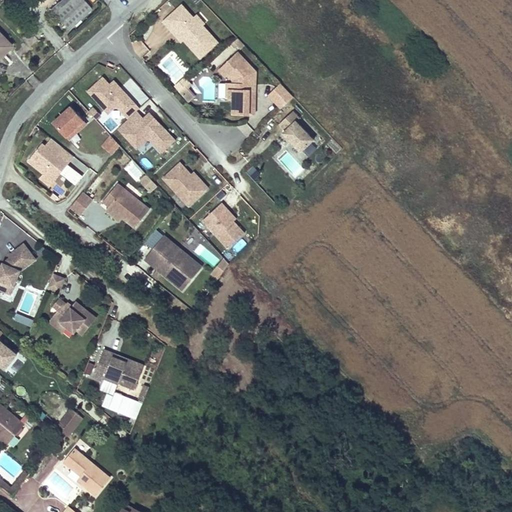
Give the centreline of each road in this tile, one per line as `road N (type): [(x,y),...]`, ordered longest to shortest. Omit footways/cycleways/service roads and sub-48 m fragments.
road 1 (unknown): [(177,346),(0,205)]
road 2 (residential): [(0,160),(17,118),(103,34)]
road 3 (residential): [(220,143),(190,125),(103,34)]
